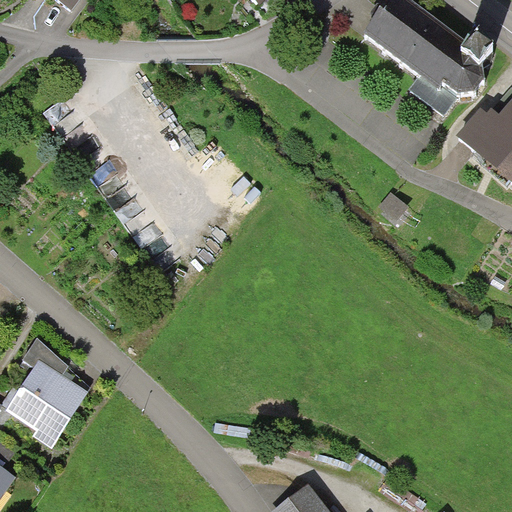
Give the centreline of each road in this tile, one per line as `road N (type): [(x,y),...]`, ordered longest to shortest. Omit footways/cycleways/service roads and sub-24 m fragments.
road 1 (residential): [(0,266),(186,440),(236,511)]
road 2 (unclassified): [(324,0),(247,43),(216,50),(105,54),(35,44)]
road 3 (track): [(105,54),(106,94),(203,235)]
